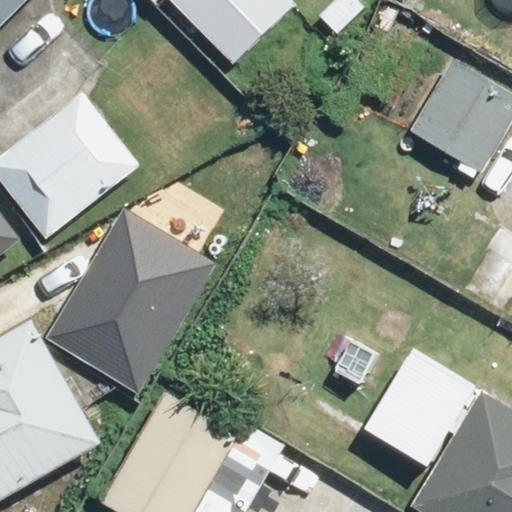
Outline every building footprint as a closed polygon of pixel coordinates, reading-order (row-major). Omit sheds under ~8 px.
[(0,0),(0,32),(32,0),(0,0)] [(143,0),(153,10),(164,1),(232,70),(292,13),(279,0),(143,0)] [(375,10),(365,0),(338,0),(313,24),(336,48),(375,10)] [(440,159),(481,179),(511,126),(511,105),(484,89),(452,67),(411,136),(440,159)] [(0,162),(0,188),(45,245),(139,172),(82,99),(0,162)] [(0,205),(0,244),(18,231),(0,205)] [(231,258),(152,205),(66,331),(146,384),(231,258)] [(0,492),(109,430),(39,307),(0,328),(0,492)] [(473,396),(411,356),(360,435),(422,475),(473,396)] [(103,511),(196,511),(238,442),(165,400),(101,510),(103,511)] [(511,511),(511,420),(478,401),(412,511),(511,511)]
